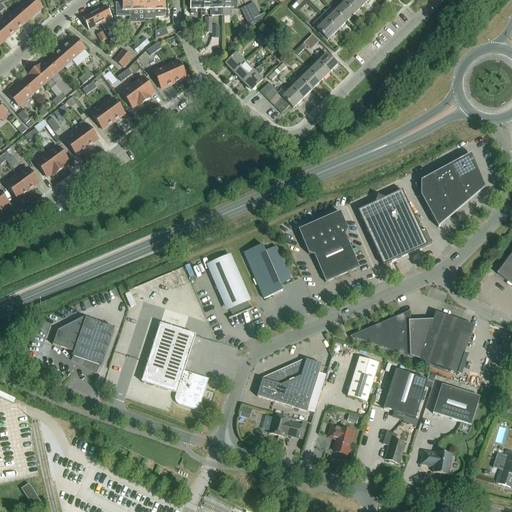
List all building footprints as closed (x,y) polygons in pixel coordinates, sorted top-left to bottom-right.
[(34,0),(28,0),(19,9),(29,20),(42,9),(34,0)] [(133,10),(133,0),(122,0),(122,3),(116,3),(116,17),(131,17),(133,10)] [(133,0),(133,10),(131,17),(129,23),(144,23),(144,17),(143,0),(133,0)] [(143,0),(144,17),(144,23),(146,23),(155,23),(155,17),(155,10),(154,0),(143,0)] [(154,0),(155,10),(155,17),(166,17),(165,0),(154,0)] [(195,10),(200,10),(200,0),(190,0),(190,15),(195,15),(195,10)] [(200,0),(200,10),(200,17),(205,17),(205,9),(211,9),(211,0),(200,0)] [(222,17),(222,9),(221,0),(211,0),(211,9),(211,17),(222,17)] [(232,1),(232,0),(221,0),(222,9),(222,17),(230,17),(230,11),(232,11),(237,11),(237,1),(232,1)] [(355,14),(363,5),(358,0),(346,0),(343,3),(355,14)] [(345,23),(355,14),(343,3),(334,12),(345,23)] [(259,17),(253,4),(247,7),(253,20),(259,17)] [(106,7),(94,13),(100,25),(112,18),(106,7)] [(256,25),(247,7),(241,10),(249,28),(256,25)] [(337,31),(345,23),(334,12),(330,8),(322,16),(337,31)] [(29,20),(19,9),(6,20),(16,31),(29,20)] [(100,25),(94,13),(83,19),(89,31),(100,25)] [(328,40),(337,31),(322,16),(312,25),(328,40)] [(6,20),(0,25),(0,42),(2,44),(16,31),(6,20)] [(113,25),(107,29),(109,33),(116,30),(113,25)] [(168,28),(157,32),(157,39),(170,35),(168,28)] [(108,40),(104,33),(98,36),(102,43),(108,40)] [(124,35),(120,42),(127,47),(131,40),(124,35)] [(255,40),(262,46),(265,43),(259,36),(255,40)] [(304,44),(307,47),(314,41),(310,37),(304,44)] [(84,50),(74,38),(61,50),(71,61),(84,50)] [(145,38),(136,46),(140,52),(150,44),(145,38)] [(157,44),(147,52),(151,57),(161,50),(157,44)] [(274,52),(267,45),(264,48),(271,55),(274,52)] [(301,46),(295,52),(298,56),(305,50),(301,46)] [(61,50),(48,61),(58,73),(71,61),(61,50)] [(125,50),(116,62),(125,69),(134,57),(125,50)] [(225,65),(234,74),(245,63),(237,54),(225,65)] [(283,61),(276,54),(273,57),(280,64),(283,61)] [(327,54),(318,63),(329,75),(338,66),(327,54)] [(293,55),(286,61),(289,64),(296,58),(293,55)] [(58,73),(48,61),(40,68),(39,67),(34,71),(45,84),(50,90),(56,85),(51,79),(58,73)] [(167,67),(174,84),(186,79),(178,62),(167,67)] [(234,74),(243,83),(254,72),(245,63),(234,74)] [(284,63),(277,70),(280,73),(287,67),(284,63)] [(320,83),(329,75),(318,63),(309,72),(320,83)] [(162,90),(174,84),(167,67),(154,72),(162,90)] [(259,67),(254,72),(243,83),(251,92),(263,81),(259,77),(264,72),(259,67)] [(128,70),(118,78),(122,83),(132,75),(128,70)] [(30,77),(22,84),(32,96),(45,84),(34,71),(29,75),(30,77)] [(275,72),(268,78),(271,82),(278,75),(275,72)] [(309,72),(300,81),(311,93),(320,83),(309,72)] [(89,82),(94,77),(90,73),(85,77),(89,82)] [(108,77),(114,85),(119,82),(113,73),(108,77)] [(89,82),(85,77),(80,81),(84,86),(89,82)] [(143,78),(133,86),(145,103),(150,99),(149,97),(154,93),(143,78)] [(302,101),(311,93),(300,81),(291,90),(302,101)] [(9,96),(19,107),(22,111),(27,106),(24,103),(32,96),(22,84),(9,96)] [(93,93),(98,89),(94,84),(89,88),(93,93)] [(261,92),(265,97),(274,88),(269,84),(261,92)] [(140,107),(145,103),(133,86),(122,94),(133,109),(138,105),(140,107)] [(93,93),(89,88),(83,92),(87,97),(93,93)] [(274,88),(265,97),(269,101),(278,92),(274,88)] [(282,98),(286,102),(290,107),(293,109),(302,101),(291,90),(285,95),(281,90),(278,92),(282,98)] [(269,101),(274,106),(282,98),(278,92),(269,101)] [(63,94),(58,99),(62,103),(67,99),(63,94)] [(286,102),(282,98),(274,106),(278,110),(286,102)] [(58,99),(53,102),(57,107),(62,103),(58,99)] [(103,107),(115,122),(125,115),(113,99),(103,107)] [(290,107),(286,102),(278,110),(282,115),(290,107)] [(69,112),(65,107),(60,111),(64,116),(69,112)] [(103,131),(115,122),(103,107),(92,115),(103,131)] [(44,109),(39,114),(44,119),(49,114),(44,109)] [(58,120),(64,116),(60,111),(55,114),(58,120)] [(32,121),(24,112),(18,116),(26,126),(32,121)] [(61,129),(54,118),(48,122),(55,133),(61,129)] [(84,121),(80,125),(82,128),(76,133),(88,148),(98,141),(84,121)] [(23,126),(18,131),(22,136),(27,131),(23,126)] [(36,139),(41,135),(37,130),(32,134),(36,139)] [(77,157),(88,148),(76,133),(65,141),(77,157)] [(36,139),(32,134),(26,138),(30,143),(36,139)] [(46,155),(59,172),(64,168),(63,167),(69,163),(57,147),(46,155)] [(6,162),(12,159),(8,153),(2,157),(6,162)] [(484,187),(470,153),(419,180),(419,194),(437,227),(484,187)] [(54,176),(59,172),(46,155),(36,163),(47,179),(53,174),(54,176)] [(28,169),(17,177),(28,192),(39,184),(28,169)] [(18,200),(28,192),(17,177),(6,184),(18,200)] [(378,197),(376,203),(358,211),(383,266),(427,246),(402,191),(385,199),(378,197)] [(0,192),(0,213),(10,206),(0,192)] [(345,236),(346,235),(348,232),(348,231),(340,213),(299,231),(309,255),(310,255),(313,256),(314,256),(326,283),(360,269),(345,236)] [(265,252),(263,245),(244,254),(264,300),(283,292),(280,285),(291,280),(276,247),(265,252)] [(511,254),(497,274),(511,285),(511,254)] [(248,302),(228,257),(210,265),(229,310),(230,309),(233,317),(229,319),(229,320),(254,309),(253,308),(250,310),(247,302),(248,302)] [(350,338),(412,359),(458,374),(474,326),(436,313),(429,332),(422,329),(423,328),(419,326),(418,328),(411,326),(411,312),(350,338)] [(53,345),(52,345),(74,352),(72,357),(73,358),(72,360),(96,373),(100,367),(101,367),(114,329),(85,319),(85,320),(82,319),(82,318),(58,331),(58,330),(53,345)] [(160,325),(141,383),(176,394),(175,398),(175,399),(175,400),(175,401),(175,402),(176,403),(176,404),(177,404),(177,405),(178,405),(178,406),(179,406),(192,410),(193,410),(194,410),(195,410),(196,410),(197,410),(198,409),(199,409),(199,408),(200,407),(200,406),(209,380),(184,372),(195,336),(160,325)] [(359,359),(347,397),(367,403),(379,365),(359,359)] [(267,382),(262,380),(257,397),(306,413),(321,365),(306,361),(304,367),(298,365),(268,378),(267,382)] [(394,372),(382,410),(392,413),(391,415),(393,416),(398,420),(402,421),(404,417),(413,420),(426,382),(394,372)] [(429,376),(426,387),(432,389),(435,377),(429,376)] [(480,398),(442,386),(433,414),(471,426),(480,398)] [(252,410),(242,408),(239,417),(249,420),(252,410)] [(349,416),(348,422),(356,425),(358,418),(349,416)] [(274,417),(269,434),(285,438),(285,436),(298,439),(302,427),(289,423),(289,421),(274,417)] [(332,427),(329,438),(337,440),(334,452),(346,455),(352,433),(332,427)] [(387,433),(383,445),(389,447),(385,460),(389,462),(389,463),(394,465),(395,464),(399,465),(406,445),(395,442),(397,436),(387,433)] [(424,453),(421,465),(431,467),(431,466),(434,466),(433,473),(448,476),(452,455),(437,452),(436,455),(424,453)] [(500,471),(496,484),(510,489),(511,483),(511,453),(506,452),(505,457),(497,454),(493,469),(500,471)] [(41,503),(29,485),(21,490),(33,508),(41,503)]
